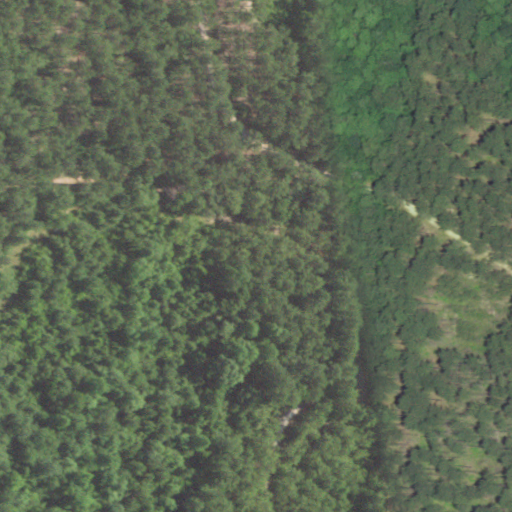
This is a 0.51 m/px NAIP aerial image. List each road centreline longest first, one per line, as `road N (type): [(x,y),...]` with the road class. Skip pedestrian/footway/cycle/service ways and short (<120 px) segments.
road 1 (residential): [(260,511),(266,424),(286,374),(286,279),(271,269),(241,128),(211,83),(194,0)]
road 2 (residential): [(511,216),(476,188),(316,128),(241,128)]
